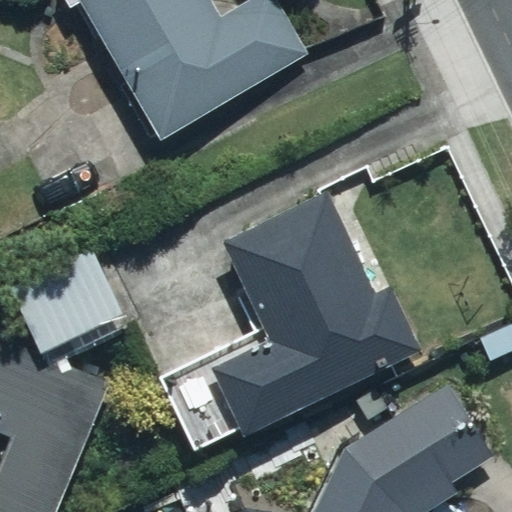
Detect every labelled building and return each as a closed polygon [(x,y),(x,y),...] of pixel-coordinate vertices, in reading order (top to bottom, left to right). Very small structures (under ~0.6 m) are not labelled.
[(225,0),(74,0),(79,7),(90,0),(92,0),(172,133),(316,47),(288,0),(248,0),(232,10),(225,0)] [(342,187),(235,237),(282,339),(229,363),(260,431),(439,347),(404,274),(386,282),(342,187)] [(135,311),(105,240),(24,274),(54,345),(135,311)] [(64,511),(121,384),(0,330),(0,406),(5,408),(0,419),(0,426),(23,436),(0,489),(0,501),(25,511),(64,511)] [(340,440),(309,511),(414,511),(415,510),(504,454),(457,380),(340,440)]
